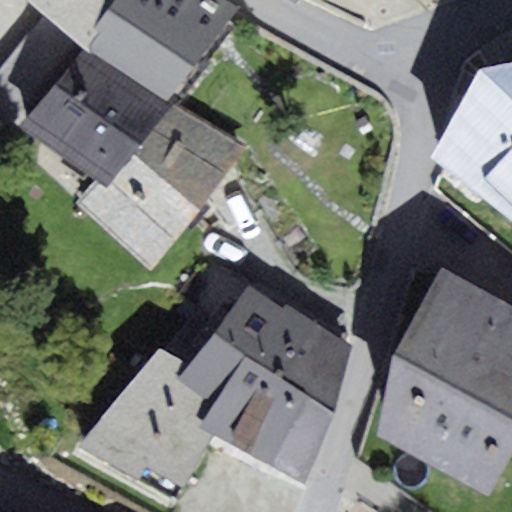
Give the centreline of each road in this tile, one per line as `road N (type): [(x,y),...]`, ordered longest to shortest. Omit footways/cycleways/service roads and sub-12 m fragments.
road 1 (residential): [(318,511),(361,385),(428,88)]
road 2 (residential): [(254,0),(428,88)]
road 3 (residential): [(428,88),(455,39),(511,0)]
